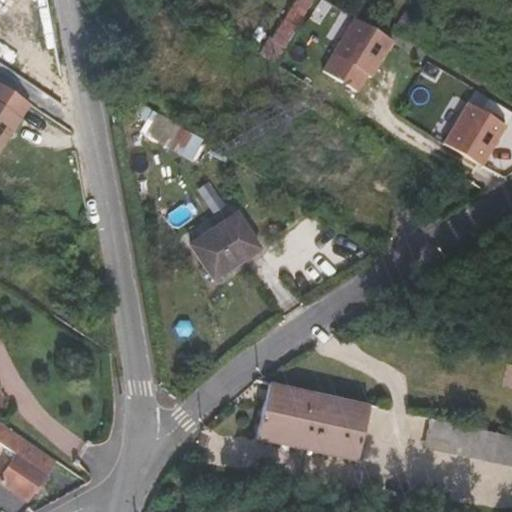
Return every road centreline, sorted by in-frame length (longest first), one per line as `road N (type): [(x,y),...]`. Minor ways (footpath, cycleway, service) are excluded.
road 1 (residential): [(68,0),(140,383),(131,476)]
road 2 (residential): [(511,187),(253,357),(178,421),(131,476)]
